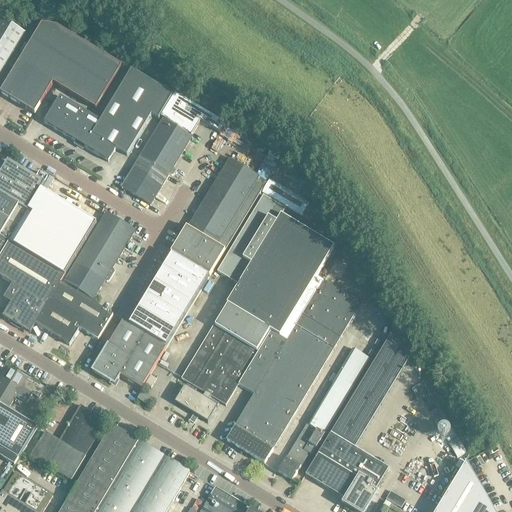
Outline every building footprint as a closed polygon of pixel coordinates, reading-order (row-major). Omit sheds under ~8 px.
[(0,76),(25,35),(0,19),(0,76)] [(0,92),(0,96),(32,116),(51,86),(94,112),(120,69),(55,29),(40,27),(0,92)] [(131,72),(100,123),(59,97),(42,125),(107,165),(115,152),(126,159),(153,114),(160,119),(173,97),(131,72)] [(178,96),(140,158),(168,175),(192,138),(212,149),(226,126),(178,96)] [(150,206),(169,175),(168,175),(140,158),(122,189),(150,206)] [(223,251),(244,216),(265,182),(229,161),(188,229),(223,251)] [(36,180),(12,166),(5,168),(0,176),(0,238),(9,244),(35,201),(41,191),(49,179),(41,174),(36,180)] [(279,166),(263,194),(301,218),(309,203),(306,201),(311,192),(302,187),(305,182),(279,166)] [(62,268),(91,220),(41,191),(35,201),(42,205),(20,244),(62,268)] [(277,205),(263,196),(250,218),(217,273),(231,281),(232,281),(239,285),(182,380),(188,384),(175,403),(207,423),(217,407),(219,403),(226,407),(238,386),(255,395),(236,428),(227,442),(265,464),(296,412),(354,317),(355,317),(362,306),(323,282),(315,295),(308,290),(334,248),(281,216),(285,209),(277,205)] [(135,232),(106,215),(65,283),(93,300),(135,232)] [(178,241),(216,264),(223,251),(188,229),(186,228),(178,241)] [(0,259),(9,244),(0,238),(0,259)] [(208,277),(216,264),(178,241),(170,254),(172,255),(208,277)] [(9,244),(0,259),(0,279),(19,291),(3,319),(29,335),(34,326),(35,327),(60,285),(64,278),(9,244)] [(167,345),(177,328),(208,277),(172,255),(130,323),(167,345)] [(60,285),(35,327),(69,347),(79,331),(98,342),(113,317),(60,285)] [(165,348),(122,322),(92,372),(109,383),(110,382),(116,382),(119,377),(140,389),(165,348)] [(374,341),(379,344),(389,328),(384,324),(374,341)] [(394,332),(392,334),(306,476),(327,489),(347,501),(346,504),(358,511),(363,511),(370,502),(390,470),(355,449),(410,360),(394,332)] [(370,360),(356,352),(355,351),(319,412),(310,427),(307,425),(278,473),(293,481),(309,454),(312,456),(339,412),(370,360)] [(26,379),(8,369),(0,382),(0,424),(17,398),(27,404),(33,395),(39,399),(45,389),(27,378),(26,379)] [(156,380),(150,376),(144,386),(150,390),(156,380)] [(136,399),(138,400),(148,406),(152,400),(142,394),(140,393),(136,399)] [(61,441),(52,436),(45,432),(31,456),(72,481),(106,423),(81,408),(61,441)] [(50,416),(45,429),(58,433),(62,421),(50,416)] [(112,426),(81,478),(60,511),(243,511),(247,507),(216,489),(201,511),(166,511),(175,498),(190,473),(112,426)] [(458,464),(466,459),(457,445),(449,450),(458,464)] [(18,459),(0,447),(0,456),(14,465),(18,459)] [(441,511),(492,511),(495,508),(469,468),(441,511)] [(0,511),(43,511),(54,495),(17,472),(0,498),(0,511)] [(402,511),(386,503),(384,506),(386,508),(383,511),(402,511)]
